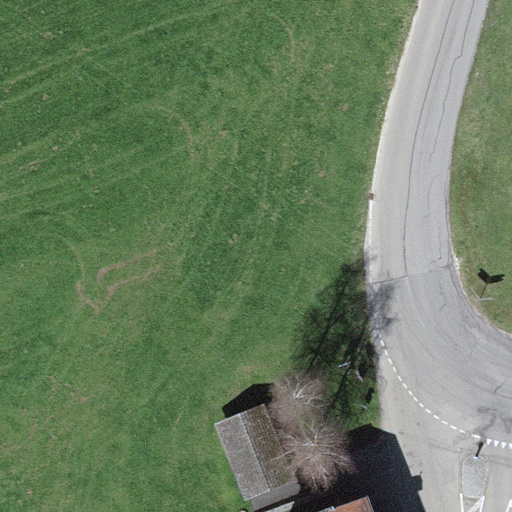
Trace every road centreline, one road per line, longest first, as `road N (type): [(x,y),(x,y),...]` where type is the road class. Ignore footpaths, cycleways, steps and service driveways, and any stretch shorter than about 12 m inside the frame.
road 1 (secondary): [(487,389),(428,340),(402,245),(406,174),(451,0)]
road 2 (secondary): [(487,389),(469,511)]
